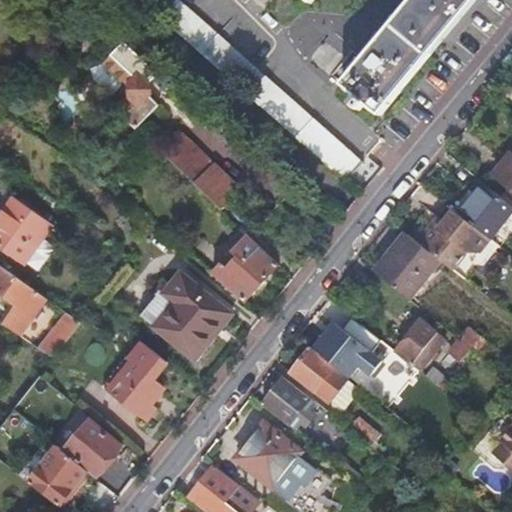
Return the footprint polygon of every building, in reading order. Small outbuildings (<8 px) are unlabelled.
[(165,0),(154,11),(348,183),(365,163),(177,0),(165,0)] [(478,0),(414,0),(344,85),(381,117),(478,0)] [(127,97),(116,111),(140,133),(161,108),(149,97),(149,86),(159,76),(126,44),(106,67),(127,86),(125,87),(124,88),(123,90),(122,92),(123,94),(124,95),(125,97),(127,97)] [(201,191),(216,206),(234,188),(180,138),(163,156),(201,191)] [(511,165),(511,166),(507,162),(495,176),(511,189),(511,165)] [(490,240),(511,213),(511,207),(485,185),(461,216),(490,240)] [(235,223),(223,212),(216,206),(201,191),(189,204),(236,248),(248,236),(235,223)] [(52,225),(16,200),(0,222),(0,247),(24,264),(52,225)] [(242,215),(230,203),(223,212),(235,223),(242,215)] [(479,253),(490,240),(461,216),(454,210),(445,221),(440,227),(435,222),(419,242),(433,253),(443,262),(456,272),(474,250),(479,253)] [(440,227),(445,221),(440,217),(435,222),(440,227)] [(419,242),(410,234),(379,275),(412,302),(443,262),(433,253),(419,242)] [(246,303),(279,265),(263,249),(250,265),(240,257),(230,268),(224,263),(213,275),(246,303)] [(57,308),(0,268),(0,296),(14,307),(0,325),(29,345),(57,308)] [(233,318),(182,277),(165,298),(175,306),(155,331),(194,362),(219,331),(222,333),(233,318)] [(52,361),(80,324),(64,313),(37,350),(52,361)] [(423,322),(396,353),(412,366),(422,355),(430,360),(446,341),(423,322)] [(475,324),(461,342),(467,346),(468,347),(472,350),(486,333),(475,324)] [(322,337),(312,349),(335,368),(349,379),(372,349),(343,326),(330,343),(322,337)] [(467,346),(461,342),(446,359),(457,367),(472,350),(468,347),(467,346)] [(156,382),(169,367),(142,346),(130,362),(127,359),(103,390),(147,426),(160,412),(152,406),(161,396),(159,394),(164,388),(156,382)] [(335,368),(312,349),(293,374),(330,405),(349,382),(348,380),(349,379),(335,368)] [(438,372),(430,381),(439,388),(447,379),(438,372)] [(63,426),(78,408),(39,376),(24,395),(63,426)] [(321,407),(286,379),(263,406),(299,434),(321,407)] [(349,382),(330,405),(328,407),(340,417),(361,391),(349,382)] [(394,415),(408,426),(414,418),(400,407),(394,415)] [(349,430),(371,448),(380,436),(359,418),(349,430)] [(76,430),(60,449),(88,472),(97,479),(120,450),(89,424),(81,434),(76,430)] [(302,454),(266,425),(238,460),(274,490),(302,454)] [(0,429),(0,446),(8,436),(0,429)] [(511,471),(511,430),(502,442),(505,445),(499,460),(511,471)] [(58,448),(30,484),(60,508),(88,472),(60,449),(58,448)] [(215,470),(190,500),(204,511),(252,511),(259,504),(215,470)] [(309,511),(315,505),(302,494),(288,511),(309,511)]
